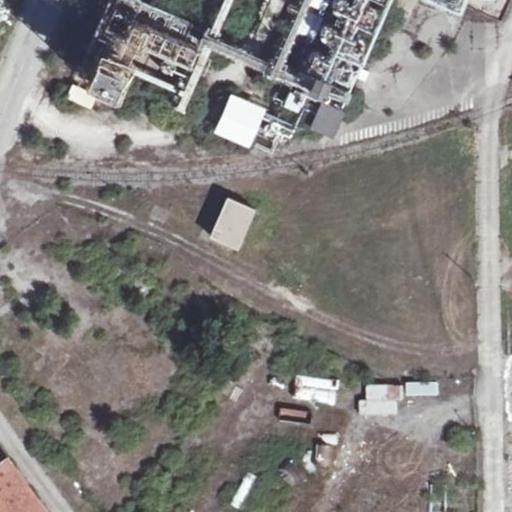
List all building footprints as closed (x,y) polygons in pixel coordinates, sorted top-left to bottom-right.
[(313,91),(355,104),(388,0),(315,0),(312,10),(306,8),(285,71),(316,81),(313,91)] [(124,90),(136,61),(112,51),(101,80),(124,90)] [(73,82),(66,98),(91,109),(98,94),(73,82)] [(215,132),(251,147),(269,107),(232,91),(215,132)] [(337,109),(315,99),(301,128),(324,138),(337,109)] [(222,200),(205,239),(230,251),(248,211),(222,200)] [(299,376),(296,400),(336,406),(339,382),(299,376)] [(439,398),(439,384),(407,382),(406,396),(439,398)] [(29,511),(0,471),(0,511),(29,511)]
